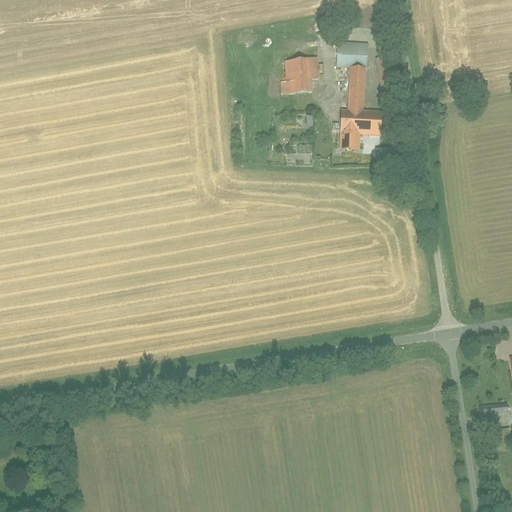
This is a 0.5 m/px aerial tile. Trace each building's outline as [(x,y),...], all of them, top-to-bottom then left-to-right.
[(336,48),(336,70),(363,70),(363,48),(336,48)] [(306,83),(317,83),(316,63),(283,64),(285,99),(306,98),(306,83)] [(357,155),(357,138),(378,138),(378,118),(359,118),(359,75),(343,75),(343,118),(336,118),(336,155),(357,155)] [(399,154),(377,155),(378,169),(400,168),(399,154)] [(508,431),(488,434),(489,443),(509,440),(508,431)]
